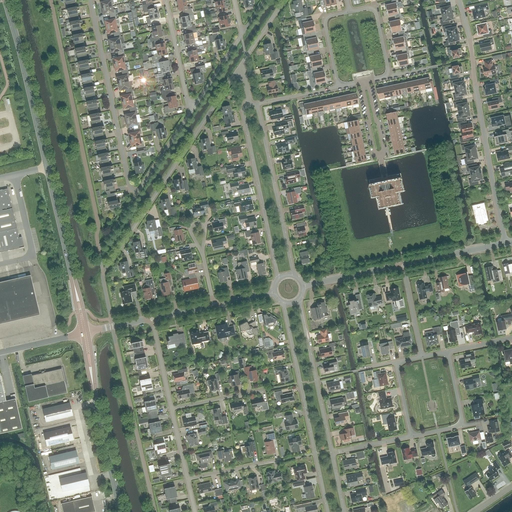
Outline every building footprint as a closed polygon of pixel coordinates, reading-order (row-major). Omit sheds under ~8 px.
[(113,2),(112,0),(106,0),(106,1),(101,2),(101,3),(100,4),(101,6),(102,6),(102,9),(112,7),(111,3),(113,2)] [(307,16),(306,8),(303,9),(302,10),(300,0),(294,1),(294,4),(292,5),(293,9),(295,8),(296,11),(299,10),(301,17),(305,16),(307,16)] [(386,6),(385,8),(386,9),(387,10),(387,11),(398,8),(396,3),(398,2),(397,0),(395,0),(391,1),(392,4),(386,5),(386,6)] [(178,7),(177,7),(178,12),(182,11),(184,10),(185,14),(193,12),(192,9),(190,9),(190,6),(187,7),(186,4),(178,6),(178,7)] [(436,6),(436,10),(441,9),(442,15),(452,13),(451,6),(445,7),(444,4),(436,6)] [(488,10),(487,4),(475,7),(476,10),(472,11),(474,19),(485,17),(483,10),(488,9),(488,10)] [(150,6),(142,7),(144,13),(148,12),(149,15),(157,13),(157,12),(158,12),(157,8),(151,9),(150,6)] [(79,10),(78,7),(73,8),(67,9),(69,18),(78,16),(77,11),(79,10)] [(113,10),(112,7),(102,9),(103,15),(109,14),(110,17),(116,15),(115,10),(113,10)] [(387,11),(387,13),(387,14),(388,15),(388,16),(394,15),(395,18),(401,16),(401,15),(399,8),(398,8),(387,11)] [(180,18),(179,19),(180,23),(181,23),(190,21),(195,20),(193,12),(185,14),(185,16),(183,17),(180,18)] [(151,24),(150,21),(159,19),(158,18),(160,18),(159,14),(158,14),(157,13),(149,15),(150,18),(146,19),(147,25),(151,24)] [(443,19),(440,20),(441,25),(448,24),(448,21),(454,20),(453,17),(454,16),(453,13),(452,13),(442,15),(443,19)] [(117,19),(116,15),(110,17),(110,20),(105,21),(105,22),(104,23),(105,25),(106,25),(106,27),(116,25),(120,25),(118,18),(117,19)] [(402,19),(401,16),(395,18),(396,21),(389,22),(390,23),(389,24),(389,26),(390,27),(391,27),(401,25),(400,20),(402,19)] [(298,24),(300,29),(301,29),(303,28),(314,26),(314,24),(314,23),(313,22),(313,21),(306,22),(306,19),(301,20),(300,20),(300,23),(298,24)] [(81,20),(73,22),(70,23),(72,31),(81,29),(79,24),(82,23),(81,20)] [(182,24),(181,24),(182,29),(188,28),(189,31),(195,29),(195,26),(194,26),(193,23),(191,24),(190,21),(181,23),(182,24)] [(476,25),(478,35),(484,34),(485,38),(492,36),(491,30),(488,31),(486,23),(476,25)] [(117,29),(116,25),(106,27),(107,34),(113,32),(114,36),(120,34),(119,28),(117,29)] [(402,30),(401,25),(391,27),(391,28),(390,30),(390,31),(391,32),(392,32),(392,33),(398,32),(399,35),(405,33),(404,30),(402,30)] [(443,27),(444,32),(447,32),(448,36),(458,34),(456,27),(451,28),(450,25),(443,27)] [(302,34),(303,37),(309,36),(309,33),(315,32),(315,31),(315,29),(315,28),(314,27),(314,26),(303,28),(301,29),(302,35),(302,34)] [(184,36),(183,36),(184,40),(185,40),(197,38),(195,29),(189,31),(189,34),(184,35),(184,36)] [(153,33),(151,33),(151,36),(149,39),(147,40),(148,43),(159,41),(159,37),(162,36),(163,35),(162,31),(161,31),(153,33)] [(85,37),(84,33),(79,34),(72,36),(74,45),(83,43),(82,37),(85,37)] [(406,36),(405,36),(405,33),(399,35),(399,37),(393,39),(393,40),(393,41),(393,43),(394,44),(407,41),(406,36)] [(121,37),(120,34),(114,36),(114,39),(109,40),(109,41),(108,41),(109,43),(110,44),(110,46),(124,43),(122,37),(121,37)] [(446,43),(444,44),(444,47),(454,45),(453,42),(459,40),(459,38),(460,37),(459,34),(458,34),(448,36),(448,40),(446,41),(446,43)] [(303,37),(301,38),(303,46),(307,45),(317,43),(317,42),(318,41),(317,40),(316,38),(316,39),(316,38),(310,39),(309,36),(303,37)] [(197,38),(185,40),(185,41),(184,41),(185,46),(194,44),(195,47),(203,45),(202,42),(199,43),(198,40),(197,38)] [(223,46),(225,46),(224,41),(222,42),(222,39),(216,40),(218,50),(224,49),(223,46)] [(491,45),(494,45),(493,39),(485,41),(486,44),(480,45),(481,52),(492,50),(491,45)] [(152,48),(156,47),(156,50),(165,49),(165,48),(166,47),(165,43),(160,44),(159,41),(148,43),(148,46),(151,46),(150,43),(151,42),(152,48)] [(408,47),(407,41),(394,44),(394,45),(394,46),(394,48),(395,49),(395,50),(402,48),(402,51),(408,50),(408,47)] [(125,48),(124,43),(110,46),(111,52),(117,51),(118,54),(124,53),(123,48),(125,48)] [(308,51),(306,51),(307,54),(313,53),(312,50),(318,49),(318,48),(319,46),(319,45),(318,44),(317,44),(317,43),(307,45),(308,51)] [(262,48),(263,52),(265,52),(266,55),(270,54),(271,60),(275,60),(275,58),(278,58),(277,52),(274,52),(274,53),(272,53),(270,44),(264,45),(264,48),(262,48)] [(195,47),(195,50),(187,52),(188,53),(186,53),(187,57),(189,57),(197,56),(197,53),(204,51),(203,45),(195,47)] [(85,50),(88,50),(87,47),(82,48),(75,49),(77,58),(86,56),(85,50)] [(462,55),(461,48),(455,50),(454,47),(447,48),(448,54),(451,53),(452,58),(459,57),(459,56),(462,55)] [(156,50),(157,53),(156,54),(153,55),(153,57),(151,57),(152,60),(161,59),(161,55),(166,54),(166,53),(167,53),(166,49),(165,49),(156,50)] [(397,57),(396,58),(397,59),(398,60),(398,61),(408,59),(410,58),(408,50),(402,51),(403,54),(397,56),(397,57)] [(125,59),(124,53),(118,54),(118,58),(113,59),(113,60),(112,60),(113,62),(113,63),(114,65),(124,63),(123,59),(125,59)] [(310,62),(321,60),(321,59),(321,58),(321,56),(320,55),(320,54),(314,56),(313,53),(307,54),(307,57),(309,57),(310,62)] [(153,64),(159,63),(160,68),(169,66),(168,65),(169,65),(168,60),(162,62),(161,59),(152,60),(152,61),(151,61),(152,63),(153,64)] [(409,64),(408,59),(398,61),(398,62),(397,63),(398,65),(399,66),(399,67),(405,65),(406,68),(412,67),(411,64),(409,64)] [(88,64),(90,63),(90,60),(82,62),(78,62),(80,71),(89,69),(88,64)] [(308,71),(310,71),(317,70),(316,67),(322,65),(322,64),(322,63),(322,62),(321,61),(321,60),(310,62),(307,63),(308,71)] [(485,76),(488,75),(489,76),(490,77),(492,76),(492,75),(492,74),(496,74),(495,66),(493,66),(492,60),(484,62),(485,68),(483,68),(485,76)] [(125,66),(124,63),(114,65),(115,71),(121,70),(122,73),(128,72),(127,66),(125,66)] [(160,68),(161,71),(157,72),(158,74),(157,74),(157,75),(154,75),(155,78),(165,76),(164,73),(170,72),(170,71),(171,71),(170,66),(169,67),(169,66),(160,68)] [(261,72),(262,79),(273,77),(272,74),(276,73),(275,66),(269,67),(269,70),(261,72)] [(452,73),(449,74),(451,79),(458,78),(457,75),(463,73),(462,66),(458,67),(458,66),(451,68),(452,73)] [(195,84),(202,83),(201,80),(203,79),(202,75),(200,76),(199,73),(196,74),(195,69),(190,70),(191,75),(193,74),(195,84)] [(308,71),(307,71),(309,80),(324,77),(324,76),(325,75),(325,73),(324,72),(323,72),(323,71),(317,72),(317,70),(310,71),(308,71)] [(118,84),(131,81),(133,81),(132,75),(129,76),(128,72),(122,73),(122,76),(117,78),(116,79),(117,81),(118,84)] [(91,77),(93,76),(93,73),(85,75),(81,76),(83,84),(92,82),(91,77)] [(160,83),(163,82),(164,86),(172,84),(172,83),(173,83),(172,78),(166,79),(165,76),(155,78),(156,81),(158,81),(160,81),(160,83)] [(324,77),(309,80),(311,88),(320,86),(319,83),(326,82),(325,81),(326,81),(326,80),(326,78),(325,77),(324,77)] [(429,78),(423,79),(426,89),(432,88),(429,78)] [(420,91),(426,89),(423,79),(418,80),(420,91)] [(494,84),(499,83),(498,79),(490,81),(491,85),(486,86),(486,89),(485,90),(485,91),(484,91),(485,94),(486,94),(486,95),(496,93),(494,84)] [(414,92),(420,91),(418,80),(412,81),(414,92)] [(450,81),(451,87),(454,86),(455,90),(465,88),(466,88),(466,84),(464,84),(464,81),(458,83),(457,80),(450,81)] [(132,85),(131,81),(118,84),(119,90),(125,89),(126,92),(132,91),(131,86),(132,85)] [(275,85),(274,81),(268,82),(269,87),(267,87),(268,94),(278,92),(276,85),(275,85)] [(408,93),(414,92),(412,81),(406,83),(408,93)] [(402,94),(408,93),(406,83),(400,84),(402,94)] [(162,89),(161,92),(161,95),(169,94),(168,90),(174,89),(173,88),(175,88),(174,84),(173,84),(172,84),(164,86),(162,86),(162,88),(162,89)] [(397,96),(402,94),(400,84),(394,85),(397,96)] [(391,97),(397,96),(394,85),(388,86),(391,97)] [(96,90),(95,86),(90,87),(84,89),(86,98),(95,96),(93,90),(96,90)] [(385,98),(391,97),(388,86),(383,88),(385,98)] [(379,99),(385,98),(383,88),(377,89),(379,99)] [(456,94),(453,95),(454,100),(462,99),(461,96),(467,95),(465,88),(455,90),(456,94)] [(133,96),(132,91),(126,92),(126,95),(121,96),(121,97),(120,98),(121,100),(122,103),(132,100),(131,97),(133,96)] [(356,93),(350,94),(352,105),(358,104),(356,93)] [(169,94),(161,95),(162,99),(165,101),(167,101),(168,103),(176,101),(176,100),(177,100),(176,96),(170,97),(169,94)] [(347,106),(352,105),(350,94),(344,96),(347,106)] [(341,107),(347,106),(344,96),(338,97),(341,107)] [(489,110),(500,107),(499,103),(502,102),(501,96),(493,98),(494,102),(488,103),(489,110)] [(335,109),(341,107),(338,97),(333,98),(335,109)] [(329,110),(335,109),(333,98),(327,99),(329,110)] [(321,101),(323,111),(329,110),(327,99),(321,101)] [(96,103),(99,103),(98,100),(90,101),(87,102),(88,111),(97,109),(96,103)] [(133,104),(132,100),(122,103),(123,109),(129,107),(130,111),(136,109),(135,104),(133,104)] [(176,102),(176,101),(168,103),(168,106),(164,107),(164,108),(165,114),(173,112),(172,108),(177,107),(177,106),(178,106),(177,102),(176,102)] [(317,112),(323,111),(321,101),(315,102),(317,112)] [(453,103),(455,108),(458,108),(458,112),(469,109),(470,109),(469,105),(468,106),(467,103),(461,104),(461,101),(453,103)] [(312,114),(317,112),(315,102),(309,103),(312,114)] [(312,116),(311,114),(312,114),(309,103),(303,104),(304,107),(301,108),(302,115),(306,115),(306,117),(307,117),(312,116)] [(226,124),(229,123),(235,122),(233,115),(231,115),(229,106),(223,107),(223,110),(221,110),(222,115),(224,114),(225,117),(224,117),(223,119),(223,123),(226,124)] [(137,115),(136,109),(130,111),(130,114),(125,115),(125,116),(124,117),(125,118),(125,119),(126,121),(136,119),(135,116),(137,115)] [(283,117),(281,109),(269,112),(271,119),(276,118),(276,119),(283,117)] [(459,116),(456,116),(457,122),(465,120),(464,117),(470,116),(469,109),(458,112),(459,116)] [(386,114),(387,120),(398,118),(397,112),(386,114)] [(99,117),(102,116),(101,113),(93,115),(89,115),(91,124),(100,122),(99,117)] [(505,128),(511,126),(511,125),(511,119),(508,120),(507,115),(503,116),(499,116),(495,117),(491,118),(492,122),(492,127),(497,126),(501,125),(505,124),(505,128)] [(387,120),(389,126),(399,123),(398,118),(387,120)] [(133,126),(134,130),(140,128),(139,122),(136,123),(136,119),(126,121),(127,127),(133,126)] [(348,128),(359,126),(358,120),(347,122),(348,128)] [(276,128),(273,129),(274,136),(278,135),(278,136),(279,136),(281,136),(282,135),(281,134),(284,133),(283,128),(288,127),(288,128),(293,127),(291,121),(275,125),(276,128)] [(465,121),(458,123),(459,127),(462,126),(463,133),(472,131),(473,131),(472,124),(466,125),(465,121)] [(165,135),(167,135),(166,131),(164,131),(163,128),(159,129),(158,123),(154,124),(151,125),(152,132),(155,131),(155,130),(157,130),(159,139),(165,138),(165,135)] [(389,126),(390,132),(400,129),(399,123),(389,126)] [(102,130),(104,129),(104,126),(96,128),(92,129),(94,137),(103,135),(102,130)] [(360,132),(359,126),(348,128),(350,134),(360,132)] [(134,130),(134,133),(129,134),(129,135),(128,135),(129,137),(129,138),(130,140),(140,138),(139,134),(141,134),(140,128),(134,130)] [(390,132),(391,137),(402,135),(400,129),(390,132)] [(507,137),(511,136),(511,130),(509,132),(509,130),(500,131),(501,136),(494,137),(496,145),(500,144),(500,145),(504,144),(504,143),(508,142),(507,137)] [(238,139),(237,132),(229,134),(228,131),(221,133),(221,136),(226,135),(227,141),(238,139)] [(463,133),(462,133),(463,137),(460,138),(461,143),(468,142),(468,139),(473,138),(472,131),(463,133)] [(361,138),(360,132),(350,134),(351,140),(361,138)] [(391,137),(392,143),(403,141),(402,135),(391,137)] [(276,145),(278,153),(289,150),(287,144),(295,143),(293,137),(285,139),(285,143),(276,145)] [(140,142),(140,138),(130,140),(131,146),(137,145),(138,148),(144,147),(143,141),(140,142)] [(200,143),(201,147),(203,147),(203,150),(207,149),(208,155),(213,154),(212,153),(215,152),(214,146),(211,147),(211,148),(209,148),(207,138),(201,140),(202,143),(200,143)] [(363,143),(361,138),(351,140),(352,146),(363,143)] [(105,143),(107,143),(107,139),(99,141),(95,142),(97,151),(106,149),(105,143)] [(392,143),(393,149),(404,147),(403,141),(392,143)] [(364,149),(363,143),(352,146),(353,151),(364,149)] [(469,147),(469,144),(461,145),(462,151),(465,150),(466,154),(476,152),(478,152),(477,148),(476,148),(475,145),(469,147)] [(511,150),(511,145),(505,147),(506,150),(496,153),(498,161),(510,158),(508,151),(511,150)] [(229,155),(231,154),(233,161),(239,160),(238,157),(242,156),(240,147),(228,149),(229,155)] [(405,153),(404,147),(393,149),(395,155),(405,153)] [(365,155),(364,149),(353,151),(354,157),(365,155)] [(464,159),(465,164),(473,163),(472,160),(478,159),(476,152),(466,154),(467,158),(464,159)] [(108,156),(110,156),(109,153),(102,154),(98,155),(100,164),(109,162),(108,156)] [(366,161),(365,155),(354,157),(356,163),(366,161)] [(282,163),(283,169),(292,167),(291,161),(290,156),(284,158),(285,162),(282,163)] [(203,175),(201,166),(198,167),(198,168),(196,168),(194,158),(188,160),(189,163),(187,163),(187,167),(189,167),(190,170),(194,169),(195,175),(199,174),(200,175),(203,175)] [(141,165),(141,162),(134,163),(136,173),(143,172),(142,169),(144,169),(143,165),(141,165)] [(511,163),(504,165),(504,168),(500,169),(502,177),(511,174),(511,163)] [(242,177),(246,176),(244,167),(234,169),(233,165),(226,167),(228,173),(233,172),(235,178),(242,176),(242,177)] [(473,165),(466,166),(467,172),(470,171),(471,175),(481,173),(482,173),(481,169),(480,169),(480,166),(474,168),(473,165)] [(110,170),(113,169),(112,166),(107,167),(101,168),(102,177),(112,175),(110,170)] [(289,184),(289,183),(296,182),(295,178),(300,177),(298,171),(286,174),(287,177),(285,178),(285,179),(284,180),(284,182),(285,183),(286,183),(286,184),(287,184),(288,184),(289,184)] [(372,197),(377,196),(380,208),(401,203),(399,191),(404,190),(400,173),(388,176),(384,177),(382,177),(369,180),(372,197)] [(481,173),(471,175),(472,179),(469,180),(470,186),(477,184),(477,181),(482,180),(481,173)] [(113,183),(116,182),(115,179),(107,181),(103,182),(105,190),(114,188),(113,183)] [(188,190),(187,184),(186,180),(181,181),(181,179),(174,180),(175,183),(173,184),(174,188),(176,187),(177,190),(185,189),(185,191),(188,190)] [(231,190),(232,190),(232,193),(235,195),(238,194),(238,195),(249,192),(248,184),(238,186),(237,183),(230,184),(231,190)] [(301,193),(300,187),(293,189),(294,192),(286,193),(289,204),(297,202),(295,194),(301,193)] [(110,194),(106,195),(107,198),(110,198),(110,199),(107,199),(109,208),(121,206),(120,203),(117,203),(116,198),(115,198),(114,193),(110,194)] [(5,200),(0,201),(2,211),(12,208),(10,199),(5,200)] [(160,204),(161,208),(163,207),(163,210),(167,209),(169,216),(173,215),(176,215),(174,207),(171,207),(171,208),(170,209),(168,199),(161,200),(162,203),(160,204)] [(246,211),(253,210),(251,200),(241,203),(240,199),(233,200),(234,207),(241,205),(242,211),(246,210),(246,211)] [(203,209),(208,208),(207,205),(210,204),(209,201),(199,203),(200,206),(198,207),(192,209),(194,217),(204,214),(203,209)] [(484,203),(472,206),(476,223),(478,223),(479,226),(478,226),(479,226),(487,224),(486,221),(488,221),(484,203)] [(293,207),(294,211),(290,212),(292,219),(302,217),(301,212),(304,212),(303,205),(293,207)] [(0,221),(14,218),(12,208),(2,211),(0,211),(0,221)] [(246,227),(256,225),(255,217),(247,219),(246,215),(239,217),(240,223),(245,222),(246,227)] [(17,228),(14,218),(0,221),(0,231),(7,230),(17,228)] [(214,231),(216,231),(218,232),(220,232),(220,231),(220,230),(223,229),(223,226),(226,225),(225,219),(219,220),(219,223),(213,225),(214,231)] [(146,225),(147,229),(149,228),(150,231),(153,230),(155,237),(159,236),(162,236),(160,228),(157,229),(158,229),(156,230),(154,220),(147,221),(148,224),(146,225)] [(305,222),(298,223),(299,228),(297,228),(297,230),(294,231),(296,237),(306,235),(304,227),(306,227),(305,222)] [(176,230),(176,227),(169,228),(170,232),(174,231),(176,241),(184,240),(181,229),(176,230)] [(19,238),(17,228),(7,230),(9,240),(19,238)] [(9,240),(7,230),(0,231),(0,234),(4,252),(11,250),(9,240)] [(260,243),(258,233),(252,234),(251,230),(245,232),(246,238),(251,236),(253,244),(260,243)] [(9,240),(11,250),(24,247),(23,242),(20,242),(19,238),(9,240)] [(212,244),(214,250),(223,248),(222,244),(226,243),(225,238),(218,240),(219,242),(212,244)] [(132,246),(133,250),(135,250),(136,253),(139,252),(141,258),(145,257),(145,256),(148,255),(146,249),(143,250),(143,251),(142,251),(140,241),(133,243),(134,246),(132,246)] [(181,258),(184,258),(185,261),(191,259),(191,256),(190,249),(180,251),(176,252),(177,255),(181,254),(181,258)] [(309,262),(307,252),(299,253),(301,264),(309,262)] [(256,262),(259,275),(266,274),(263,263),(259,264),(258,257),(250,259),(251,263),(256,262)] [(131,276),(134,275),(133,269),(130,270),(130,271),(129,271),(126,261),(120,263),(121,266),(119,266),(120,270),(122,270),(122,273),(126,272),(127,278),(131,277),(131,276)] [(238,280),(241,279),(247,278),(246,272),(249,272),(247,261),(237,263),(239,269),(236,270),(237,274),(238,280)] [(511,263),(508,265),(508,263),(503,264),(505,274),(510,273),(511,272),(511,263)] [(492,280),(493,282),(503,280),(501,270),(497,271),(497,270),(494,270),(493,266),(485,268),(487,281),(492,280)] [(217,270),(220,282),(226,281),(226,277),(229,276),(227,268),(217,270)] [(469,279),(467,272),(467,273),(456,275),(458,287),(470,284),(471,288),(476,287),(474,278),(469,279)] [(161,284),(160,284),(161,291),(162,291),(163,296),(170,294),(169,290),(170,289),(169,286),(172,285),(170,273),(164,274),(165,279),(160,280),(161,284)] [(0,323),(40,315),(30,275),(0,282),(0,323)] [(449,288),(446,276),(438,278),(439,283),(436,283),(438,293),(444,291),(444,289),(449,288)] [(194,280),(193,278),(182,281),(185,291),(198,288),(196,279),(194,280)] [(143,289),(145,299),(152,298),(150,291),(154,290),(152,281),(151,282),(151,280),(145,281),(146,284),(145,285),(144,285),(143,287),(143,288),(143,289)] [(136,291),(135,284),(123,287),(124,292),(120,293),(122,304),(132,302),(130,293),(136,291)] [(424,286),(424,284),(417,285),(418,288),(417,289),(417,292),(418,291),(420,300),(427,298),(426,293),(433,291),(432,284),(424,286)] [(391,293),(386,294),(387,301),(392,300),(393,301),(394,301),(395,307),(399,306),(400,308),(404,307),(403,299),(401,299),(398,288),(390,289),(391,293)] [(376,297),(375,294),(367,295),(369,307),(377,305),(383,303),(381,296),(376,297)] [(355,301),(354,300),(350,301),(350,303),(349,303),(351,314),(356,313),(355,310),(358,309),(359,310),(363,309),(361,300),(355,301)] [(328,316),(327,312),(326,308),(325,308),(324,302),(317,304),(317,306),(314,307),(314,308),(311,309),(313,320),(320,319),(320,318),(328,316)] [(498,322),(496,322),(498,330),(500,330),(502,331),(503,329),(506,329),(505,323),(508,322),(508,324),(511,323),(510,321),(511,321),(511,309),(511,310),(511,314),(501,316),(501,318),(498,319),(497,320),(498,322)] [(273,326),(274,324),(277,319),(275,317),(273,316),(270,315),(269,317),(267,316),(267,314),(262,315),(264,326),(267,325),(270,327),(273,326)] [(258,333),(255,321),(248,325),(247,323),(247,322),(246,322),(240,325),(239,326),(239,327),(240,332),(245,331),(246,332),(246,333),(247,334),(249,335),(250,335),(252,335),(253,334),(253,335),(256,335),(257,335),(257,334),(258,334),(258,333)] [(458,321),(450,323),(451,330),(447,331),(449,342),(457,340),(456,333),(460,332),(458,321)] [(474,332),(474,335),(482,334),(480,323),(472,325),(465,327),(466,333),(474,332)] [(218,339),(219,338),(219,341),(222,342),(224,342),(225,339),(225,337),(229,336),(234,335),(233,327),(227,328),(227,324),(215,326),(218,339)] [(433,332),(425,333),(426,337),(425,337),(427,346),(428,346),(429,346),(430,346),(431,345),(432,345),(435,344),(434,344),(439,343),(437,335),(442,334),(441,327),(433,329),(433,332)] [(327,334),(326,330),(320,331),(321,336),(317,336),(318,343),(329,341),(327,334)] [(210,340),(208,332),(199,334),(199,331),(190,333),(192,344),(201,343),(201,342),(210,340)] [(412,345),(410,337),(409,332),(403,333),(403,337),(395,339),(397,346),(401,346),(401,348),(405,347),(405,346),(412,345)] [(185,344),(184,338),(181,339),(181,340),(179,341),(177,333),(173,334),(173,336),(168,337),(169,341),(167,341),(168,345),(175,344),(175,347),(185,344)] [(263,342),(264,348),(273,346),(272,340),(269,338),(264,339),(264,342),(263,342)] [(142,352),(141,347),(143,346),(142,341),(131,343),(133,349),(133,348),(134,354),(142,352)] [(368,342),(360,343),(361,348),(358,348),(359,354),(363,354),(363,358),(371,356),(369,348),(372,347),(371,341),(368,342)] [(381,350),(382,355),(389,353),(389,349),(394,348),(392,341),(379,344),(380,346),(379,347),(380,350),(381,350)] [(320,350),(321,358),(332,355),(331,352),(333,351),(333,347),(335,347),(334,343),(328,344),(329,348),(320,350)] [(274,360),(285,358),(283,351),(273,353),(273,350),(267,351),(268,359),(273,358),(274,360)] [(136,364),(147,362),(146,359),(146,357),(143,357),(142,352),(134,354),(135,359),(135,361),(136,364)] [(473,354),(467,356),(464,356),(465,360),(460,361),(460,362),(459,362),(459,364),(461,364),(461,369),(471,366),(471,363),(475,362),(473,354)] [(244,359),(238,360),(240,369),(244,368),(245,375),(246,379),(249,379),(250,382),(258,381),(255,370),(252,371),(251,366),(246,367),(245,366),(246,366),(245,362),(244,362),(244,359)] [(328,361),(329,364),(323,365),(324,372),(334,370),(333,365),(337,364),(335,359),(328,361)] [(281,383),(290,381),(288,376),(286,369),(282,370),(281,367),(275,369),(276,373),(279,373),(281,383)] [(23,376),(29,402),(67,392),(62,368),(32,375),(31,374),(23,376)] [(173,375),(175,382),(179,381),(180,385),(188,384),(187,379),(185,380),(183,373),(187,372),(187,369),(180,370),(180,373),(173,375)] [(232,386),(239,385),(238,379),(240,378),(239,371),(234,372),(234,375),(230,376),(230,378),(228,379),(229,383),(231,382),(232,386)] [(376,387),(388,385),(386,373),(381,374),(380,371),(373,372),(375,380),(374,380),(376,387)] [(209,385),(209,387),(210,387),(211,391),(212,391),(212,392),(213,392),(215,392),(216,391),(216,390),(218,390),(217,385),(217,381),(220,381),(218,373),(215,374),(216,379),(208,380),(208,381),(207,381),(207,382),(207,384),(208,385),(209,385)] [(0,433),(22,429),(15,398),(6,401),(0,374),(0,433)] [(465,387),(466,389),(470,389),(473,389),(473,388),(476,387),(475,382),(480,381),(478,375),(472,376),(473,379),(464,381),(465,384),(464,384),(464,386),(464,387),(465,387)] [(340,389),(339,382),(338,381),(327,383),(329,391),(340,389)] [(186,398),(190,397),(189,394),(194,393),(192,384),(186,386),(186,390),(177,392),(178,399),(186,398)] [(281,391),(275,392),(276,401),(281,400),(282,403),(286,402),(294,400),(292,393),(282,395),(281,391)] [(393,407),(391,398),(386,399),(385,392),(378,393),(380,401),(379,401),(381,409),(393,407)] [(260,406),(261,406),(263,411),(268,409),(267,402),(264,403),(263,398),(251,400),(252,408),(256,407),(257,408),(260,407),(260,406)] [(344,406),(343,402),(346,401),(345,398),(342,398),(330,400),(332,408),(344,406)] [(480,418),(479,415),(482,415),(483,414),(484,413),(484,411),(483,411),(482,411),(480,404),(483,403),(482,398),(473,400),(474,405),(472,405),(474,412),(473,412),(474,417),(475,419),(480,418)] [(245,414),(248,414),(246,406),(243,407),(242,402),(230,405),(232,412),(236,411),(237,412),(239,412),(240,411),(240,410),(243,409),(245,414)] [(69,403),(43,409),(46,422),(73,416),(69,403)] [(213,416),(214,420),(218,420),(219,425),(227,423),(226,416),(222,417),(220,408),(212,410),(214,416),(213,416)] [(347,412),(338,414),(339,418),(334,419),(336,425),(345,423),(344,419),(348,419),(347,412)] [(194,416),(191,417),(190,413),(185,414),(186,418),(183,419),(184,427),(190,425),(190,426),(196,425),(194,416)] [(382,416),(384,425),(388,424),(389,431),(397,429),(396,425),(394,418),(395,418),(394,417),(390,418),(389,415),(390,415),(390,414),(382,416)] [(292,415),(285,416),(286,422),(285,422),(286,430),(298,428),(296,420),(293,420),(292,415)] [(492,433),(499,431),(497,419),(489,421),(490,427),(488,427),(489,433),(491,432),(492,433)] [(47,446),(73,440),(70,427),(44,433),(47,446)] [(343,434),(340,435),(341,440),(343,440),(344,442),(349,441),(348,439),(351,438),(350,435),(354,435),(353,428),(344,430),(345,434),(343,434)] [(469,434),(470,442),(481,439),(479,431),(469,434)] [(267,454),(275,452),(273,441),(271,441),(271,440),(275,439),(274,433),(266,435),(268,442),(265,443),(267,454)] [(186,436),(187,440),(188,440),(190,446),(198,445),(195,434),(186,436)] [(460,444),(459,436),(454,437),(451,437),(451,438),(447,439),(449,447),(460,444)] [(301,445),(299,437),(288,439),(290,447),(292,447),(293,452),(299,451),(298,445),(301,445)] [(249,446),(245,447),(245,446),(240,447),(242,453),(246,453),(247,457),(248,456),(250,458),(252,456),(253,455),(252,451),(255,451),(253,441),(248,443),(249,446)] [(511,446),(509,441),(503,444),(505,449),(511,446)] [(433,443),(426,444),(427,448),(421,449),(422,456),(428,455),(431,454),(432,456),(433,457),(435,457),(435,455),(435,454),(436,454),(433,443)] [(225,450),(224,450),(223,448),(220,448),(221,451),(218,452),(219,459),(224,458),(225,462),(231,461),(231,458),(233,458),(232,450),(225,451),(225,450)] [(418,456),(416,450),(410,451),(409,448),(401,449),(404,460),(411,458),(411,457),(418,456)] [(76,450),(49,457),(52,470),(79,463),(76,450)] [(498,458),(504,467),(511,463),(508,459),(511,456),(509,451),(505,454),(504,453),(498,458)] [(206,462),(210,461),(210,458),(213,458),(211,452),(196,455),(197,460),(200,460),(201,463),(200,463),(201,468),(207,467),(206,462)] [(380,458),(382,465),(389,463),(389,464),(397,462),(394,452),(387,453),(388,456),(380,458)] [(357,467),(355,459),(343,461),(345,469),(357,467)] [(497,470),(500,468),(496,462),(493,465),(495,468),(489,472),(485,475),(487,478),(488,477),(491,481),(499,475),(495,471),(497,470)] [(297,481),(305,479),(303,474),(307,473),(305,465),(293,468),(295,476),(296,475),(297,481)] [(274,474),(274,471),(267,473),(269,483),(276,481),(282,479),(280,473),(274,474)] [(62,492),(89,485),(86,473),(59,479),(62,492)] [(363,479),(362,473),(347,476),(349,487),(359,484),(358,481),(363,479)] [(479,479),(479,478),(476,473),(463,481),(468,489),(465,492),(470,500),(476,496),(470,485),(479,479)] [(251,490),(259,488),(256,477),(248,479),(251,490)] [(240,488),(239,480),(229,482),(224,483),(225,488),(226,488),(226,491),(240,488)] [(211,491),(209,483),(198,486),(200,493),(211,491)] [(306,499),(314,497),(312,485),(304,487),(306,499)] [(223,495),(222,488),(215,490),(216,497),(223,495)] [(362,496),(367,495),(365,488),(356,490),(356,493),(350,495),(352,502),(359,501),(360,501),(363,500),(362,496)] [(441,490),(432,497),(436,504),(438,503),(442,509),(448,504),(442,496),(445,495),(441,490)] [(176,492),(165,494),(166,497),(166,499),(167,499),(170,499),(170,500),(167,500),(167,503),(168,505),(176,503),(175,501),(174,498),(177,497),(177,495),(176,492)] [(62,511),(92,511),(95,511),(92,496),(72,501),(61,504),(62,511)] [(400,511),(404,511),(410,509),(403,497),(395,501),(400,511)] [(214,511),(213,506),(217,505),(216,502),(210,503),(210,507),(203,509),(204,511),(214,511)] [(172,509),(169,510),(169,511),(180,511),(180,510),(180,508),(177,508),(176,503),(168,505),(169,509),(172,508),(172,509)] [(317,511),(316,505),(311,506),(310,503),(296,506),(297,509),(305,507),(306,511),(303,511),(317,511)]
